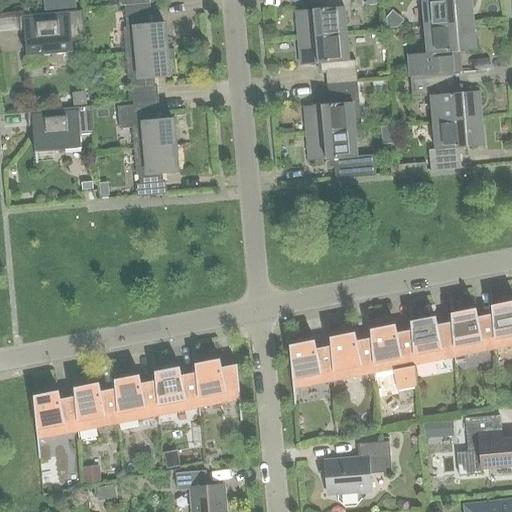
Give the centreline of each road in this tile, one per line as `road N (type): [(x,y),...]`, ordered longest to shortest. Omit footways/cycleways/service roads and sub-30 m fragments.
road 1 (residential): [(261,313),(231,0)]
road 2 (residential): [(0,362),(261,313)]
road 3 (residential): [(261,313),(511,265)]
road 4 (residential): [(277,511),(261,313)]
